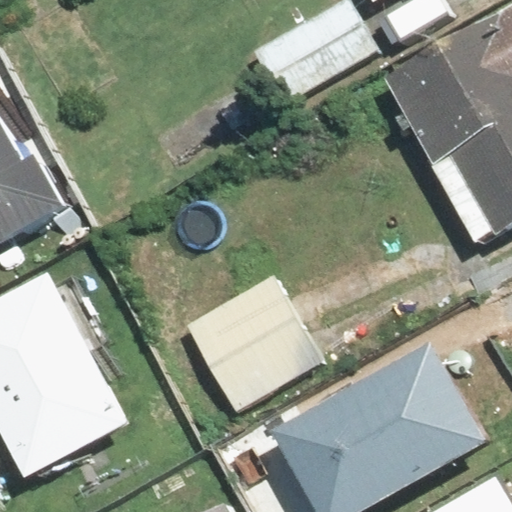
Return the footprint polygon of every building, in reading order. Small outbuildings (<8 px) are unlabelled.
[(389,59),(358,5),(267,56),(298,110),(389,59)] [(511,19),(506,23),(509,29),(406,86),(496,249),(511,240),(511,19)] [(0,246),(87,198),(58,147),(42,156),(5,90),(0,92),(0,246)] [(290,277),(201,328),(252,418),(342,366),(290,277)] [(70,279),(0,316),(0,396),(49,487),(153,430),(70,279)] [(451,363),(304,447),(341,511),(417,511),(507,461),(451,363)] [(0,463),(0,499),(15,490),(0,463)] [(511,511),(511,477),(510,475),(445,511),(511,511)]
